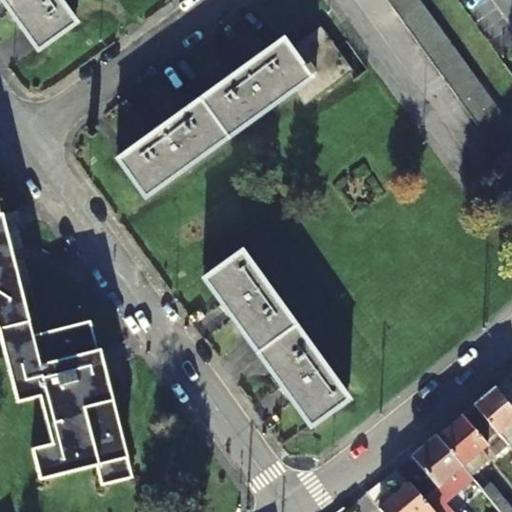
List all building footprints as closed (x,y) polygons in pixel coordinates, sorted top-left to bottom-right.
[(61,0),(1,0),(38,50),(77,22),(61,0)] [(511,129),(419,0),(386,0),(505,164),(511,159),(511,129)] [(285,40),(119,160),(146,197),(294,90),(306,106),(354,73),(322,28),(292,50),(288,44),(285,40)] [(0,336),(18,403),(40,398),(52,445),(32,451),(39,481),(96,467),(101,487),(132,479),(114,401),(111,402),(97,349),(40,363),(2,215),(0,215),(0,336)] [(243,252),(204,279),(311,427),(349,399),(243,252)] [(511,409),(494,389),(473,406),(498,435),(511,451),(511,409)] [(486,445),(498,435),(473,406),(462,415),(436,437),(470,478),(487,464),(481,455),(489,448),(486,445)] [(411,457),(438,489),(424,500),(433,511),(452,511),(447,505),(474,482),(470,478),(436,437),(411,457)] [(433,511),(424,500),(410,484),(379,509),(381,511),(433,511)] [(511,511),(511,510),(490,484),(481,492),(498,511),(511,511)]
